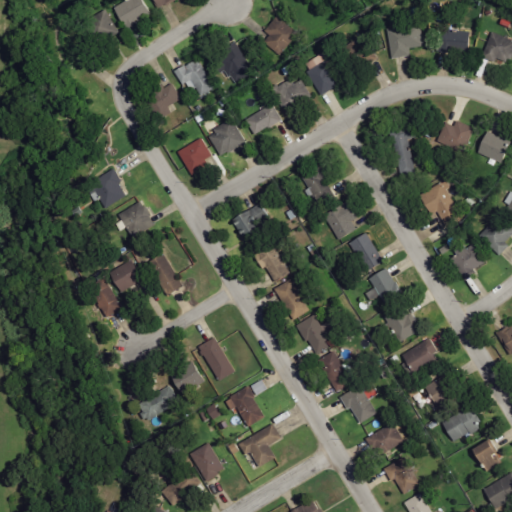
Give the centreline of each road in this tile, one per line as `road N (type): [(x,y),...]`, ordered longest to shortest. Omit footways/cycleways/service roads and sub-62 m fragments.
road 1 (residential): [(192,213),(392,93),(450,84),(511,104)]
road 2 (residential): [(371,511),(192,213)]
road 3 (residential): [(511,407),(339,123)]
road 4 (residential): [(192,213),(128,108),(123,76),(131,63),(232,1)]
